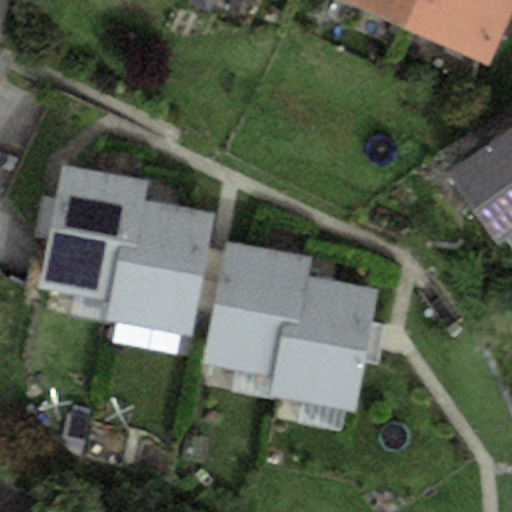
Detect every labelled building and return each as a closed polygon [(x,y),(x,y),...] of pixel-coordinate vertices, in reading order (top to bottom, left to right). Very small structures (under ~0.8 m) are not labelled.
[(419,0),(350,0),(408,26),(419,0)] [(511,18),(511,0),(419,0),(408,26),(492,64),(511,18)] [(511,131),(449,175),(496,245),(511,235),(511,131)] [(145,182),(69,167),(44,285),(121,300),(141,200),(145,182)] [(217,215),(141,200),(121,300),(117,318),(193,334),(217,215)] [(304,257),(228,242),(204,360),(280,375),(301,275),(304,257)] [(377,290),(301,275),(280,375),(276,393),(353,409),(377,290)] [(89,419),(68,414),(63,438),(84,442),(89,419)] [(36,511),(24,497),(4,511),(36,511)]
